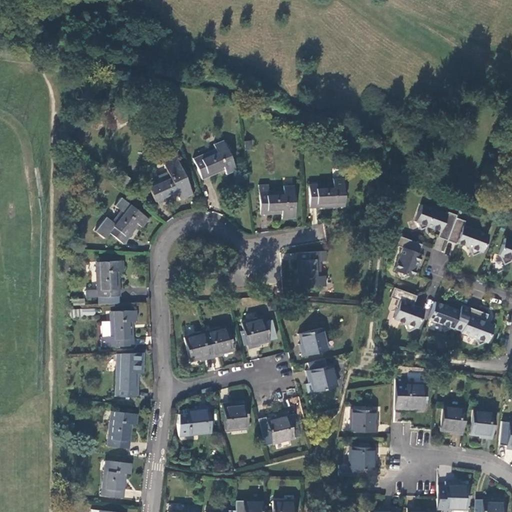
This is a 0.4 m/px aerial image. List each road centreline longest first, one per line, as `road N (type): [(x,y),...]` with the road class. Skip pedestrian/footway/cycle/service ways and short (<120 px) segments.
road 1 (track): [(51,511),(53,98)]
road 2 (residential): [(166,393),(163,250),(175,232),(200,223),(241,245)]
road 3 (residential): [(166,393),(268,368),(272,384)]
